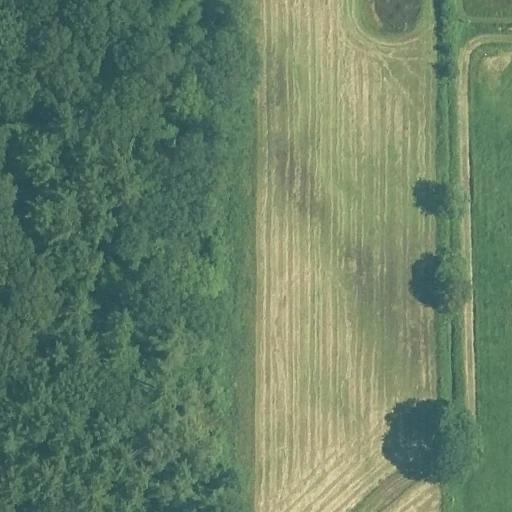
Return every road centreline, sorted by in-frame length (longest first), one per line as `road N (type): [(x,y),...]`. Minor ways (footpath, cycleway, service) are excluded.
road 1 (track): [(338,511),(465,416),(462,59),(474,45),(511,45)]
road 2 (track): [(125,0),(51,197),(44,361),(105,511)]
